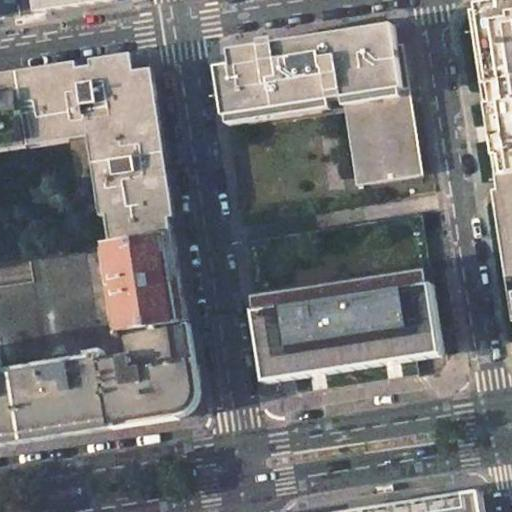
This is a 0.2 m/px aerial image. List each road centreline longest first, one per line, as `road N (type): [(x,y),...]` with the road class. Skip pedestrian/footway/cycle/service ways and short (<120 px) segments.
road 1 (residential): [(244,447),(175,19)]
road 2 (residential): [(495,407),(431,0)]
road 3 (primary): [(250,486),(502,447)]
road 4 (primary): [(495,407),(244,447)]
road 5 (primary): [(244,447),(0,485)]
road 6 (unclassified): [(0,47),(175,19)]
road 7 (primary): [(85,511),(250,486)]
road 8 (unclassified): [(175,19),(315,0)]
